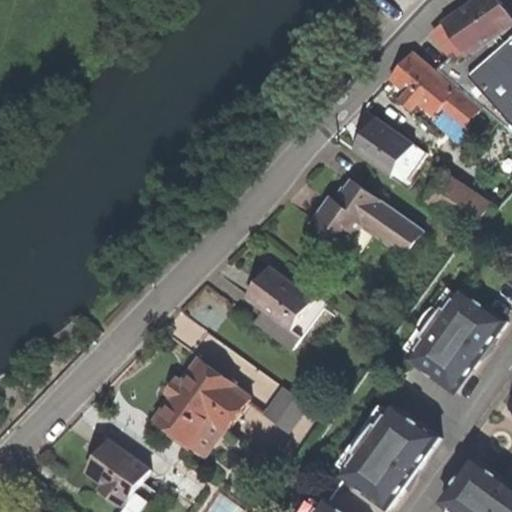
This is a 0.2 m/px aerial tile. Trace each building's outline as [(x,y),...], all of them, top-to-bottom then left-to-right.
[(464,63),(511,26),(511,15),(506,8),(499,0),(481,0),(440,32),(458,55),(464,63)] [(511,26),(464,63),(458,55),(444,70),(511,128),(511,119),(475,78),(511,45),(511,26)] [(511,45),(475,78),(511,119),(511,45)] [(438,117),(447,107),(460,91),(416,54),(406,65),(394,80),(411,94),(405,102),(416,111),(422,104),(438,117)] [(460,91),(447,107),(469,126),(483,110),(460,91)] [(360,155),(394,178),(416,146),(383,123),(372,138),(360,155)] [(428,154),(416,146),(394,178),(406,186),(428,154)] [(493,207),(447,176),(431,200),(477,231),(493,207)] [(411,256),(428,231),(357,182),(351,191),(342,204),(336,200),(328,211),(318,227),(353,251),(368,227),(411,256)] [(344,187),(336,200),(342,204),(351,191),(344,187)] [(297,329),(318,300),(273,269),(261,286),(252,299),(270,312),(261,323),(297,350),(307,337),(297,329)] [(439,307),(445,312),(448,314),(461,296),(452,289),(439,307)] [(439,380),(459,394),(511,322),(490,307),(466,290),(461,296),(448,314),(445,312),(428,335),(431,337),(418,356),(414,362),(439,380)] [(409,349),(418,356),(431,337),(428,335),(423,331),(409,349)] [(160,422),(196,448),(224,408),(240,420),(255,400),(239,388),(240,386),(205,360),(187,385),(181,380),(176,387),(172,392),(178,397),(160,422)] [(311,408),(312,406),(288,388),(278,401),(303,419),(311,408)] [(293,433),(303,419),(278,401),(268,415),(293,433)] [(348,477),(349,478),(391,509),(392,510),(444,439),(422,423),(399,406),(382,430),(379,428),(362,451),(365,454),(348,477)] [(231,432),(240,420),(224,408),(196,448),(209,457),(228,430),(231,432)] [(133,502),(143,509),(157,490),(147,483),(155,471),(115,441),(104,456),(92,473),(109,485),(116,490),(112,495),(129,507),(133,502)] [(511,511),(511,483),(480,460),(447,505),(454,510),(456,511),(511,511)] [(388,511),(391,509),(349,478),(333,499),(350,511),(388,511)] [(105,490),(112,495),(116,490),(109,485),(105,490)] [(350,511),(333,499),(323,511),(350,511)]
